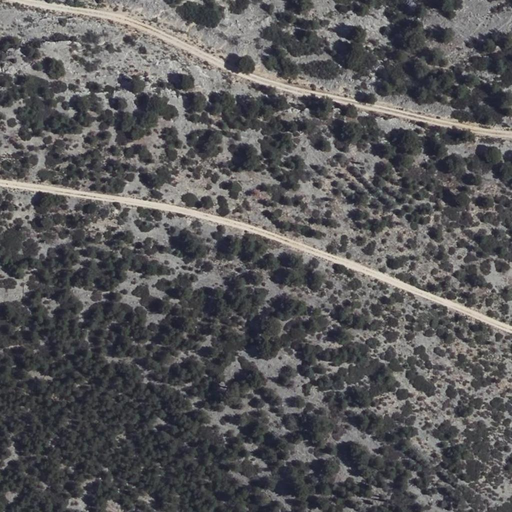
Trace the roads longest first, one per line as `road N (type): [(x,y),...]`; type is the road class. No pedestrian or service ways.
road 1 (track): [(0,183),(170,207),(247,227),(511,330)]
road 2 (track): [(16,0),(116,15),(256,79),(511,133)]
